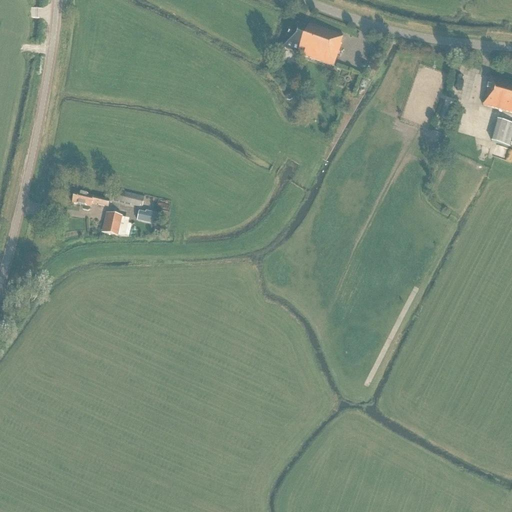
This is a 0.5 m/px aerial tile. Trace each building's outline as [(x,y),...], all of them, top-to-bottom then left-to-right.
[(305,55),(305,56),(333,67),(341,46),(339,45),(343,36),(309,24),(308,25),(292,20),(283,47),(305,55)] [(511,83),(490,78),(482,106),(511,114),(511,83)] [(509,147),(511,135),(511,124),(497,121),(491,143),(509,147)] [(145,198),(116,191),(113,202),(143,208),(145,198)] [(83,206),(82,209),(83,211),(88,212),(89,211),(90,207),(92,203),(108,207),(110,200),(109,200),(110,196),(106,195),(105,199),(75,192),(72,203),(83,206)] [(146,214),(139,212),(137,222),(157,226),(160,215),(146,212),(146,214)] [(106,214),(101,234),(118,237),(122,217),(106,214)]
